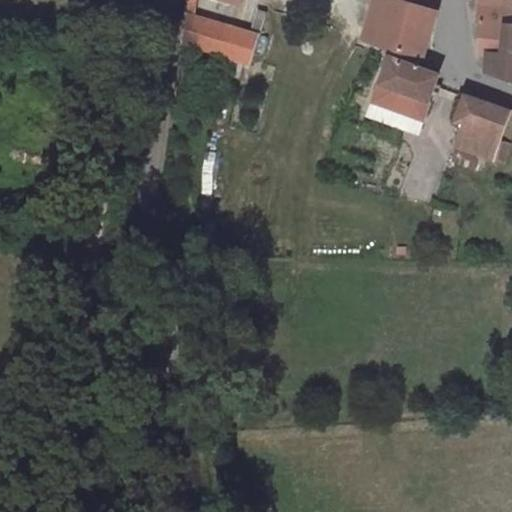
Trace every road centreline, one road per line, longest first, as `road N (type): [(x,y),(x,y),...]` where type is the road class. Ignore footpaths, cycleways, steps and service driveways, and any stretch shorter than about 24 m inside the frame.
road 1 (unclassified): [(172,0),(148,220),(191,511)]
road 2 (unclassified): [(450,0),(469,75),(511,95)]
